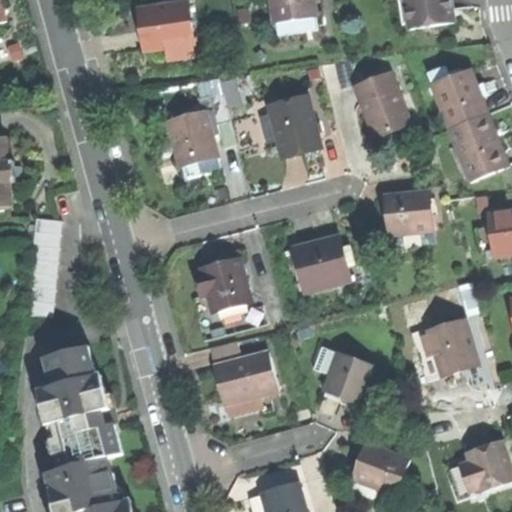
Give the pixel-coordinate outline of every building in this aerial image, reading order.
[(0,0),(0,22),(9,21),(3,0),(0,0)] [(275,0),(279,24),(282,23),(322,18),(324,17),(321,0),(275,0)] [(411,0),(416,28),(460,21),(457,0),(411,0)] [(195,1),(144,8),(147,31),(150,50),(171,47),(198,44),(201,43),(195,1)] [(324,31),(322,18),(282,23),(284,37),(324,31)] [(13,44),(19,59),(27,56),(22,41),(13,44)] [(199,57),(198,44),(171,47),(173,60),(199,57)] [(432,71),(437,82),(456,75),(451,64),(432,71)] [(437,82),(455,131),(494,116),(485,90),(476,67),(456,75),(437,82)] [(361,87),(381,137),(399,130),(417,123),(397,73),(361,87)] [(198,100),(214,96),(229,92),(224,76),(193,84),(198,100)] [(214,96),(219,112),(222,123),(236,119),(229,92),(214,96)] [(274,107),(286,154),(305,149),(325,144),(313,97),(274,107)] [(219,112),(211,114),(215,133),(224,131),(222,123),(219,112)] [(211,114),(174,124),(180,146),(185,164),(221,154),(215,133),(211,114)] [(511,162),(504,140),(494,116),(455,131),(475,182),(511,168),(511,162)] [(0,206),(15,205),(14,182),(21,182),(21,176),(26,175),(26,170),(26,164),(21,164),(20,158),(14,158),(12,135),(0,136),(0,206)] [(223,160),(221,154),(185,164),(186,170),(188,169),(218,161),(223,160)] [(221,172),(218,161),(188,169),(191,180),(221,172)] [(434,193),(392,197),(394,215),(396,234),(438,229),(434,193)] [(511,254),(511,213),(494,217),(496,225),(501,256),(511,254)] [(31,315),(58,318),(66,223),(40,220),(31,315)] [(492,258),(501,256),(496,225),(482,228),(486,253),(491,252),(492,258)] [(322,242),(298,249),(311,293),(358,280),(355,267),(350,252),(346,235),(322,242)] [(358,250),(350,252),(355,267),(362,265),(358,250)] [(222,265),(206,270),(207,275),(201,276),(207,296),(212,295),(217,313),(257,302),(245,259),(222,265)] [(434,332),(448,375),(465,370),(483,364),(470,321),(434,332)] [(133,511),(131,502),(126,503),(123,491),(118,474),(114,475),(110,459),(128,455),(122,434),(106,438),(104,430),(111,428),(107,412),(116,410),(110,388),(105,390),(93,348),(56,358),(60,373),(53,375),(57,389),(50,391),(71,471),(58,474),(68,511),(133,511)] [(273,351),(219,365),(225,388),(230,404),(265,395),(283,390),(273,351)] [(345,397),(365,404),(379,364),(344,352),(330,392),(345,397)] [(49,359),(53,375),(60,373),(56,358),(49,359)] [(269,407),(265,395),(230,404),(233,416),(269,407)] [(119,422),(116,410),(107,412),(111,428),(104,430),(106,438),(122,434),(119,422)] [(480,489),(482,493),(511,482),(511,466),(504,442),(486,448),(468,454),(471,463),(480,489)] [(354,480),(398,496),(411,460),(367,444),(359,464),(354,480)] [(475,491),(480,489),(471,463),(466,464),(475,491)] [(394,508),(398,496),(354,480),(349,491),(394,508)] [(307,511),(300,485),(263,495),(268,511),(307,511)]
